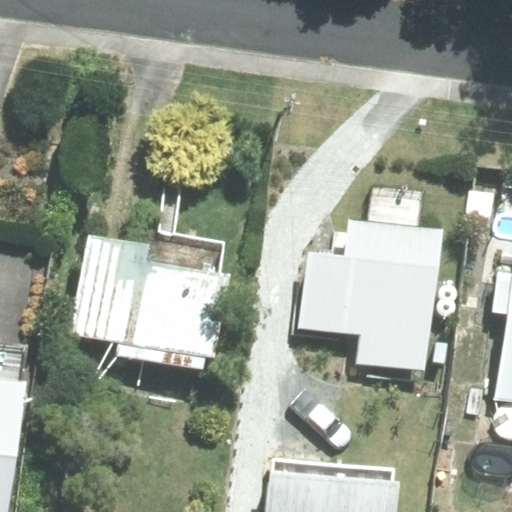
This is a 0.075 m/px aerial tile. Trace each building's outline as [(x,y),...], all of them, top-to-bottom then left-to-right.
[(438,379),(454,233),(358,222),(354,257),(315,253),(306,334),(369,340),(365,371),(438,379)] [(74,354),(121,361),(120,373),(205,385),(207,370),(214,370),(225,288),(142,277),(145,256),(88,248),(74,354)] [(493,387),(511,388),(511,261),(506,261),(493,387)] [(0,510),(12,365),(0,363),(0,510)] [(258,511),(387,511),(389,445),(273,443),(272,465),(260,465),(258,511)]
